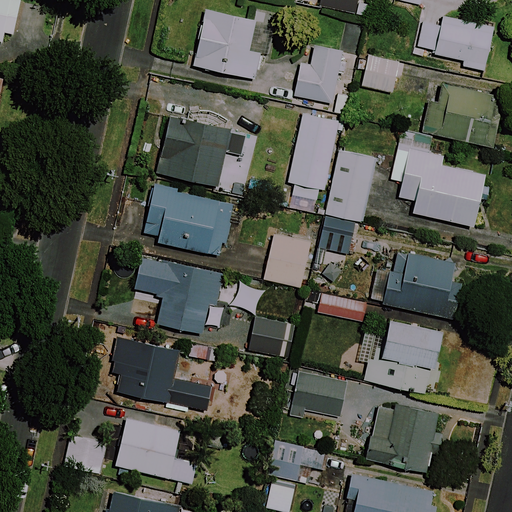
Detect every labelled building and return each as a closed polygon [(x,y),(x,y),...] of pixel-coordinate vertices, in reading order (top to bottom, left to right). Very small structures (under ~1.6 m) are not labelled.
[(0,0),(0,41),(3,42),(5,32),(16,34),(23,1),(18,0),(0,0)] [(360,0),(323,0),(322,9),(358,15),(360,0)] [(256,80),(262,55),(250,52),(257,21),(206,10),(193,65),(256,80)] [(425,48),(424,52),(464,61),(462,66),(483,70),(492,27),(443,16),(442,25),(424,22),(418,47),(425,48)] [(302,62),(294,95),(334,105),(346,52),(316,45),(311,64),(302,62)] [(405,63),(369,54),(360,87),(396,97),(405,63)] [(434,134),(493,147),(504,96),(444,83),(439,103),(432,101),(425,132),(434,134)] [(226,153),(245,157),(250,132),(264,135),(268,117),(235,110),(175,97),(159,173),(219,186),(226,153)] [(340,121),(303,112),(287,185),(324,193),(340,121)] [(425,132),(403,128),(392,179),(403,182),(400,196),(416,200),(414,213),(476,226),(487,174),(441,165),(443,155),(430,152),(434,134),(425,132)] [(374,160),(338,150),(321,214),(357,224),(374,160)] [(185,262),(217,269),(221,248),(227,250),(237,205),(156,187),(146,232),(160,235),(159,242),(188,248),(185,262)] [(398,236),(325,219),(319,248),(391,265),(398,236)] [(267,279),(308,287),(314,259),(317,244),(276,235),(267,279)] [(465,265),(398,250),(394,268),(392,275),(379,272),(373,300),(453,318),(465,265)] [(221,273),(184,265),(144,256),(137,288),(156,292),(165,301),(160,323),(202,332),(208,303),(215,304),(221,273)] [(290,326),(258,317),(250,346),(282,355),(290,326)] [(387,338),(362,333),(357,358),(367,360),(363,379),(427,393),(440,330),(391,319),(387,338)] [(173,381),(187,384),(192,358),(178,355),(179,349),(119,338),(112,373),(121,374),(118,391),(170,401),(173,381)] [(347,382),(299,371),(288,414),(302,417),(305,408),(338,416),(347,382)] [(441,409),(398,400),(396,409),(378,406),(367,458),(428,471),(441,409)] [(227,406),(197,404),(196,420),(225,423),(227,406)] [(183,431),(129,417),(116,464),(192,484),(198,462),(176,457),(183,431)] [(107,443),(71,434),(64,465),(99,474),(107,443)] [(325,453),(274,442),(267,474),(306,482),(310,466),(322,469),(325,453)] [(428,511),(434,487),(360,471),(350,511),(428,511)] [(178,511),(181,501),(114,487),(108,511),(178,511)]
